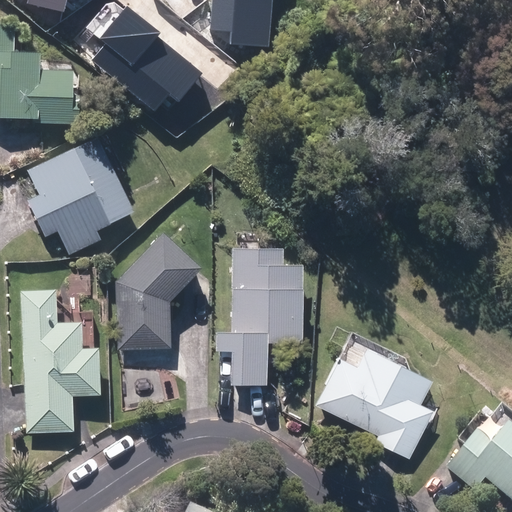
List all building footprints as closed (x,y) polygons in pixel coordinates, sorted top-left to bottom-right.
[(29,0),(28,4),(65,13),(67,0),(29,0)] [(213,0),(211,32),(233,34),(232,47),(268,50),(272,0),(213,0)] [(106,43),(93,60),(156,110),(170,93),(180,101),(203,72),(157,37),(160,34),(126,7),(100,39),(106,43)] [(0,28),(0,119),(37,121),(37,124),(74,126),(75,106),(68,106),(69,75),(35,74),(36,57),(19,57),(20,29),(0,28)] [(130,215),(93,140),(26,172),(38,198),(29,203),(46,237),(55,233),(67,256),(97,241),(93,234),(130,215)] [(157,237),(114,283),(117,351),(167,349),(165,303),(195,272),(157,237)] [(299,346),(298,269),(278,270),(278,254),(228,254),(229,337),(214,337),(214,353),(229,353),(230,387),(262,387),(262,346),(299,346)] [(52,293),(18,294),(25,434),(72,432),(70,398),(96,397),(93,351),(78,352),(77,325),(54,327),(52,293)] [(334,360),(312,406),(376,436),(373,443),(406,459),(428,412),(416,406),(426,383),(359,352),(352,368),(334,360)] [(511,434),(502,427),(488,445),(474,434),(444,470),(471,493),(481,481),(511,506),(511,434)]
